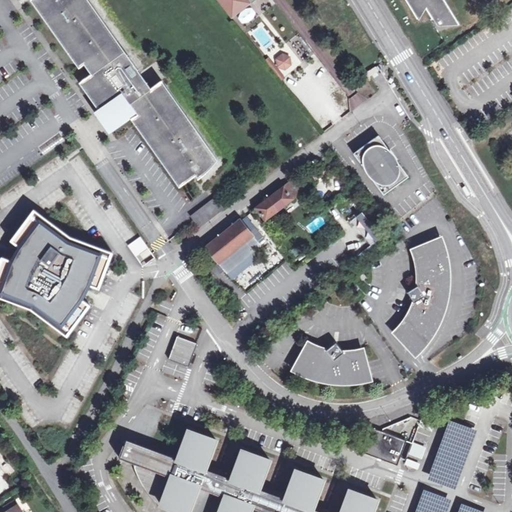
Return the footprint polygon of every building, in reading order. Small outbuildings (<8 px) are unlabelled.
[(100,113),(107,108),(106,110),(106,112),(106,113),(107,114),(107,115),(108,115),(109,115),(111,115),(112,115),(113,117),(131,105),(138,115),(131,120),(179,188),(196,176),(198,180),(202,180),(207,179),(210,177),(214,175),(216,173),(218,171),(219,169),(220,167),(221,165),(222,163),(166,84),(155,91),(91,0),(31,0),(79,69),(84,65),(91,75),(79,83),(100,113)] [(218,0),(232,17),(252,3),(249,0),(218,0)] [(407,0),(419,18),(426,4),(436,21),(437,23),(450,22),(458,22),(454,15),(444,0),(407,0)] [(290,56),(282,53),(275,58),(277,67),(285,69),(291,64),(290,56)] [(370,65),(367,75),(377,78),(380,68),(370,65)] [(127,93),(98,112),(113,135),(142,115),(127,93)] [(378,134),(353,152),(383,194),(408,176),(378,134)] [(265,220),(301,192),(292,181),(257,208),(265,220)] [(196,217),(200,223),(220,208),(216,202),(196,217)] [(21,266),(2,258),(0,263),(0,298),(31,310),(67,337),(90,306),(76,296),(78,293),(79,293),(81,293),(82,292),(82,291),(83,290),(83,289),(83,288),(82,287),(81,286),(83,284),(99,290),(113,253),(70,237),(34,211),(11,242),(28,255),(25,260),(21,266)] [(361,212),(350,221),(370,245),(380,237),(361,212)] [(224,254),(244,237),(250,232),(240,220),(207,249),(217,260),(224,254)] [(139,235),(127,244),(140,264),(153,255),(139,235)] [(226,258),(221,262),(230,274),(255,253),(244,237),(224,254),(226,258)] [(412,250),(417,270),(417,285),(407,292),(413,302),(404,320),(394,332),(415,355),(429,338),(437,326),(442,313),(448,289),(448,278),(448,267),(445,252),(440,238),(412,250)] [(224,254),(217,260),(221,262),(226,258),(224,254)] [(152,332),(161,334),(167,315),(157,312),(152,332)] [(198,345),(178,337),(169,360),(189,368),(195,354),(198,345)] [(327,349),(304,341),(289,370),(308,379),(329,385),(349,384),(370,381),(364,348),(341,350),(334,343),(327,349)] [(450,417),(427,476),(454,486),(477,428),(450,417)] [(407,442),(371,429),(362,453),(398,466),(407,442)] [(271,462),(244,451),(233,480),(207,470),(218,442),(190,432),(180,460),(157,451),(143,446),(127,441),(120,459),(134,464),(136,470),(141,482),(146,491),(155,502),(167,511),(374,511),(378,501),(351,491),(343,511),(320,511),(314,510),(325,482),(297,471),(287,500),(261,490),(271,462)] [(425,451),(413,446),(411,453),(423,457),(425,451)] [(0,454),(0,464),(8,474),(13,469),(0,454)] [(420,465),(408,461),(406,466),(418,470),(420,465)] [(424,487),(414,511),(446,511),(452,498),(424,487)] [(0,511),(22,511),(16,502),(3,510),(2,508),(0,508),(0,511)] [(487,511),(460,502),(456,511),(487,511)]
